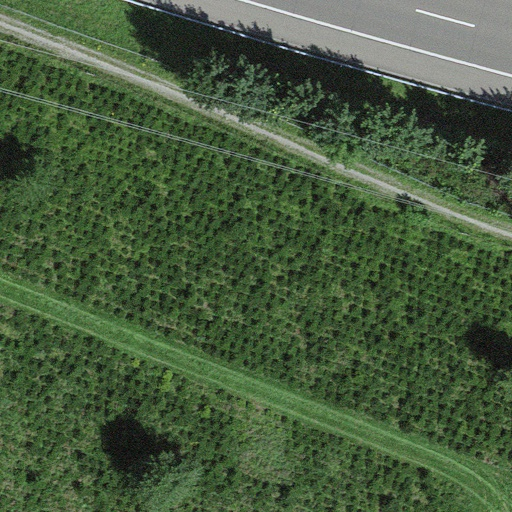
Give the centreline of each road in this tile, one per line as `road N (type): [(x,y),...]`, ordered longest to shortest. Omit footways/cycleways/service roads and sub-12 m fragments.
road 1 (track): [(511,230),(451,212),(0,23)]
road 2 (motorway): [(368,0),(511,39)]
